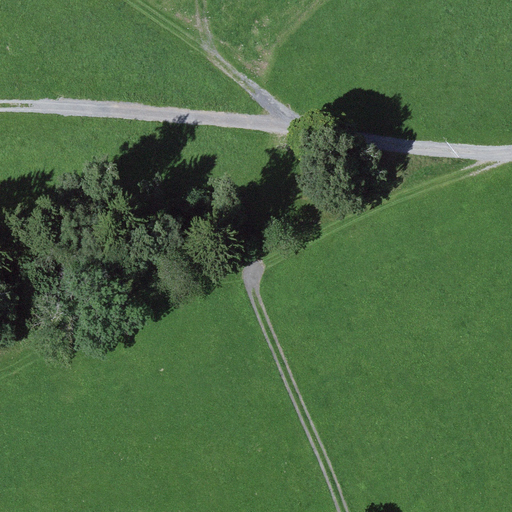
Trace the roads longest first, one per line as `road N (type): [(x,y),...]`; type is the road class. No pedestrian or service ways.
road 1 (track): [(342,511),(254,298),(256,274),(335,229),(479,169),(482,156)]
road 2 (track): [(0,108),(230,120),(482,156)]
road 3 (track): [(305,131),(216,61),(195,0)]
